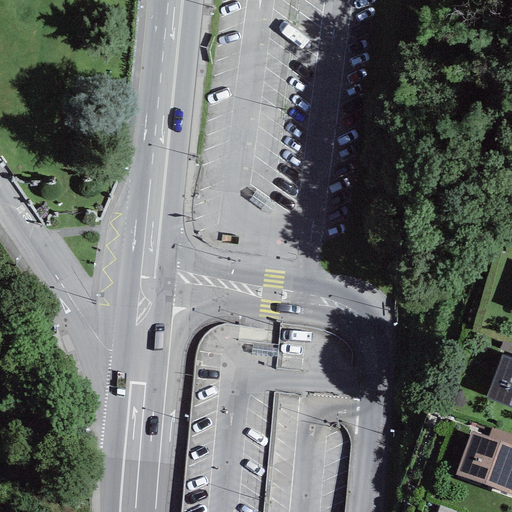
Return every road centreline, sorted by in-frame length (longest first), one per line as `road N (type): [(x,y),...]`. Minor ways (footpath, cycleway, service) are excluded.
road 1 (residential): [(369,511),(382,354),(370,322),(340,305),(153,276)]
road 2 (primary): [(178,0),(153,276)]
road 3 (residential): [(146,358),(100,344),(0,199)]
road 4 (primary): [(146,358),(135,511)]
